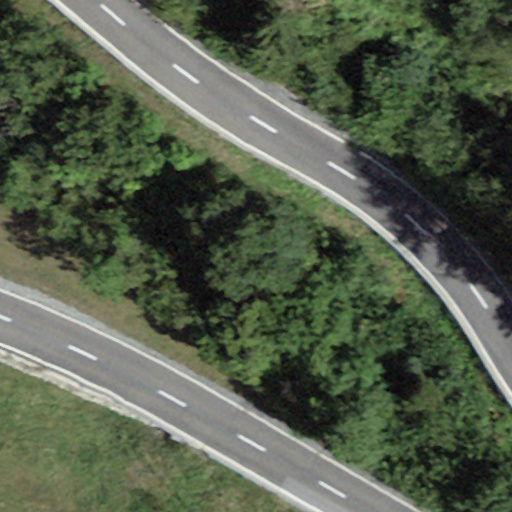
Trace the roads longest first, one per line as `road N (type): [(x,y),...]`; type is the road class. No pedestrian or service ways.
road 1 (tertiary): [(511,335),(413,233),(104,0)]
road 2 (tertiary): [(0,324),(273,445),(379,511)]
